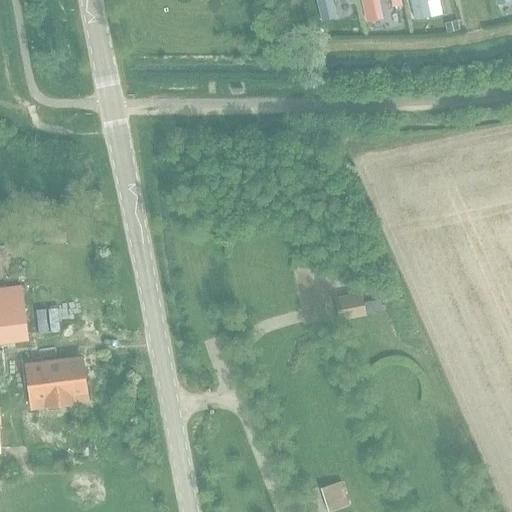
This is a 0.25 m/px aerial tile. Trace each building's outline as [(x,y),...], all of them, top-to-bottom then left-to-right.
[(336,22),(330,0),(314,0),(321,25),(336,22)] [(360,0),(366,26),(382,22),(377,0),(360,0)] [(426,0),(409,0),(414,24),(430,21),(426,0)] [(511,3),(511,0),(496,0),(498,8),(511,5),(511,3)] [(315,271),(295,267),(296,278),(304,317),(405,304),(400,292),(343,281),(315,271)] [(0,287),(0,341),(31,337),(23,284),(0,287)] [(83,358),(30,364),(34,397),(48,395),(49,403),(73,400),(72,392),(87,390),(83,358)] [(321,486),(328,511),(348,504),(341,480),(321,486)] [(256,499),(229,507),(229,511),(255,511),(259,511),(256,499)]
